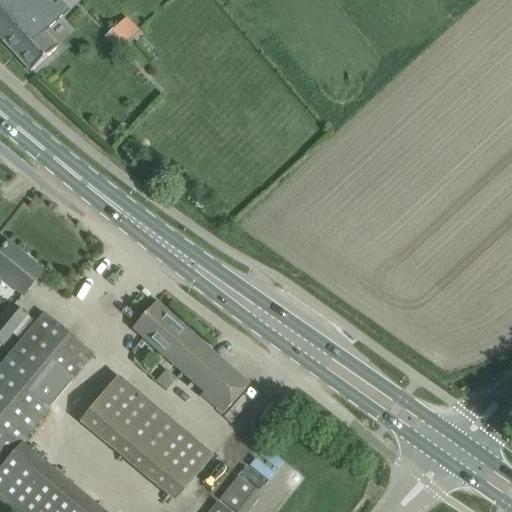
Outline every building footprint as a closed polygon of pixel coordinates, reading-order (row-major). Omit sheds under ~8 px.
[(48,0),(0,0),(0,38),(31,73),(58,47),(45,32),(69,10),(60,0),(54,5),(48,0)] [(105,37),(119,51),(140,32),(127,17),(105,37)] [(2,249),(3,250),(0,254),(0,283),(3,280),(24,297),(44,272),(9,243),(6,246),(5,245),(2,249)] [(228,367),(156,303),(131,331),(203,395),(201,397),(222,415),(248,386),(228,368),(228,367)] [(14,337),(29,318),(14,305),(0,321),(0,344),(5,348),(14,337)] [(12,454),(94,355),(45,314),(37,324),(29,318),(14,337),(22,343),(0,368),(0,475),(15,457),(12,454)] [(119,377),(80,423),(175,503),(214,457),(119,377)] [(81,511),(15,457),(0,475),(0,504),(9,511),(81,511)] [(220,500),(235,511),(249,511),(262,496),(238,477),(220,500)] [(228,511),(218,503),(211,511),(228,511)]
